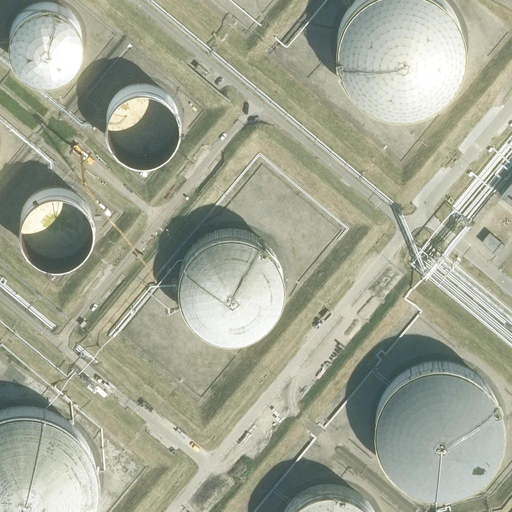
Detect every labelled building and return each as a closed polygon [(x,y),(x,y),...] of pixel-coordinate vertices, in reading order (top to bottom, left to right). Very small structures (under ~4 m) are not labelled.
[(12,48),(15,55),(20,61),(25,66),(32,70),(39,72),(47,72),(54,71),(61,69),(68,65),(73,60),(78,53),(80,46),(82,39),(82,32),(80,24),(77,17),(72,11),(66,7),(59,3),(52,1),(45,0),(37,1),(30,4),(24,8),(18,13),(14,19),(11,26),(10,34),(10,41),(12,48)] [(340,64),(346,76),(355,87),(365,96),(377,102),(390,106),(404,107),(417,105),(430,101),(441,94),(451,84),(459,73),(464,61),(466,47),(466,34),(463,20),(457,8),(450,0),(352,0),(344,12),(339,24),(337,37),(337,51),(340,64)] [(198,64),(194,68),(204,76),(208,71),(198,64)] [(108,131),(111,137),(116,143),(121,148),(128,152),(135,154),(143,155),(150,154),(158,151),(164,147),(169,142),(174,136),(177,129),(178,121),(178,114),(176,106),(173,100),(168,94),(162,89),(156,85),(148,83),(141,82),(133,84),(126,86),(120,90),(114,95),(110,101),(107,108),(106,116),(106,123),(108,131)] [(511,177),(499,194),(511,204),(511,177)] [(22,234),(25,241),(30,247),(36,252),(42,256),(50,258),(57,258),(65,257),(72,255),(78,251),(84,246),(88,239),(91,232),(92,225),(92,217),(90,210),(87,203),(82,197),(76,192),(70,189),(63,187),(55,186),(47,187),(40,190),(34,194),(28,199),(24,205),(21,212),(20,219),(20,227),(22,234)] [(183,297),(187,307),(194,316),(202,322),(211,328),(222,331),(233,331),(243,330),(253,326),(262,321),(270,313),(276,304),(280,295),(282,284),(282,273),(280,263),(275,253),(268,245),(260,238),(251,233),(240,230),(230,229),(219,230),(209,234),(200,239),(192,247),(186,256),(182,266),(180,276),(180,287),(183,297)] [(505,245),(489,231),(481,241),(497,255),(505,245)] [(377,446),(383,458),(392,469),(402,478),(414,485),(428,489),(442,490),(455,488),(468,483),(480,476),(490,467),(498,455),(503,442),(506,429),(506,415),(502,401),(496,389),(488,378),(477,369),(465,362),(452,359),(438,358),(424,359),(411,364),(399,371),(389,381),(381,392),(376,405),(374,419),(374,433),(377,446)] [(0,375),(3,378),(10,367),(0,360),(0,375)] [(0,511),(91,511),(96,501),(99,486),(98,470),(94,455),(88,441),(78,429),(66,418),(52,411),(37,407),(21,405),(6,408),(0,409),(0,511)] [(374,511),(373,509),(367,500),(358,494),(349,488),(339,485),(328,485),(317,486),(307,490),(298,495),(290,503),(284,511),(283,511),(374,511)]
